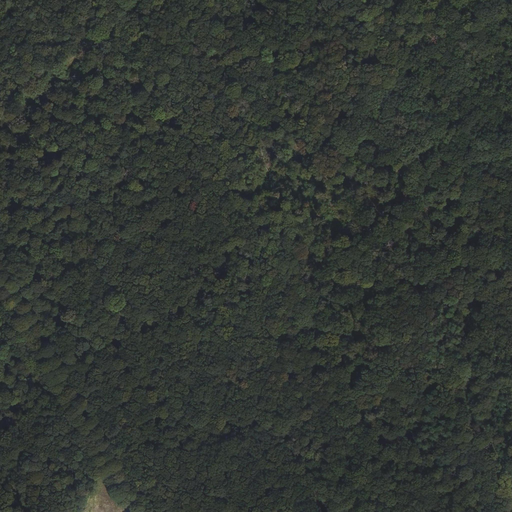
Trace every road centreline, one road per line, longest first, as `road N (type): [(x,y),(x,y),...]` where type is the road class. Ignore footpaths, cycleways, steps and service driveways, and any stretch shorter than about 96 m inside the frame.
road 1 (track): [(129,0),(176,294),(0,500)]
road 2 (track): [(0,212),(451,411)]
road 3 (track): [(176,294),(373,65)]
road 4 (track): [(134,511),(0,284)]
road 5 (track): [(0,128),(138,0)]
road 6 (track): [(352,511),(451,411)]
